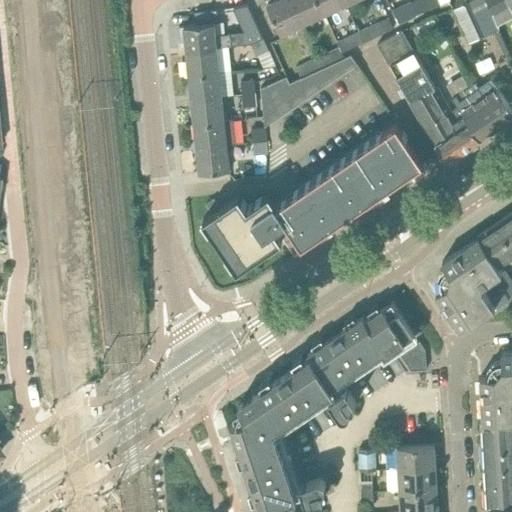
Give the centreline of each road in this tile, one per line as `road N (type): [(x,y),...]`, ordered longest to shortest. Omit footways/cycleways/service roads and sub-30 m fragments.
road 1 (secondary): [(0,507),(35,494),(256,348),(439,222),(456,202)]
road 2 (residential): [(166,0),(187,237),(244,330)]
road 3 (residential): [(36,467),(22,380),(13,193)]
road 4 (secondary): [(244,330),(36,467)]
road 5 (secondary): [(456,202),(429,209),(244,330)]
road 6 (residential): [(348,511),(337,437),(403,387),(457,384)]
road 7 (residential): [(464,511),(457,384)]
